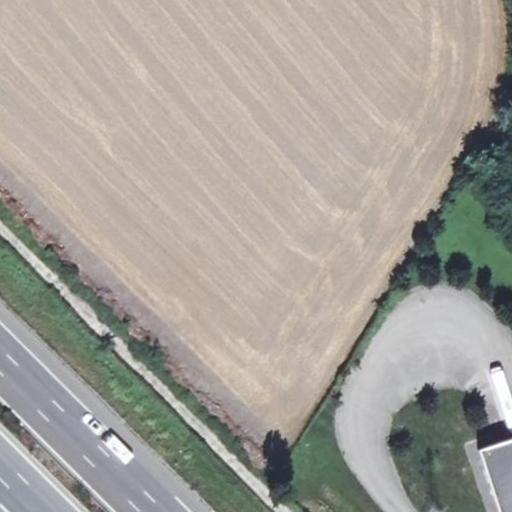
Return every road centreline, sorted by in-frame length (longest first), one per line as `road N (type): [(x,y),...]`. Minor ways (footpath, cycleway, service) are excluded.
road 1 (track): [(0,215),(300,511)]
road 2 (motorway): [(187,511),(0,327)]
